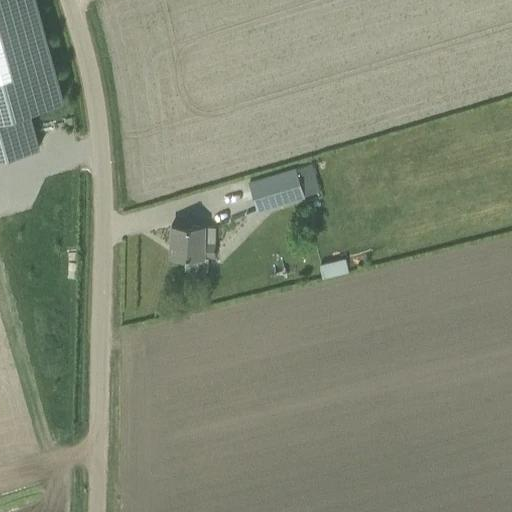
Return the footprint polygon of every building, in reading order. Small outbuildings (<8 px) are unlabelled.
[(0,0),(0,158),(38,148),(27,109),(62,100),(34,0),(0,0)] [(312,164),(296,168),(305,196),(320,192),(312,164)] [(258,211),(305,196),(296,168),(296,167),(249,181),(258,211)] [(171,225),(171,256),(203,257),(203,256),(215,256),(215,227),(203,226),(171,225)] [(324,276),(350,269),(346,256),(320,263),(324,276)]
